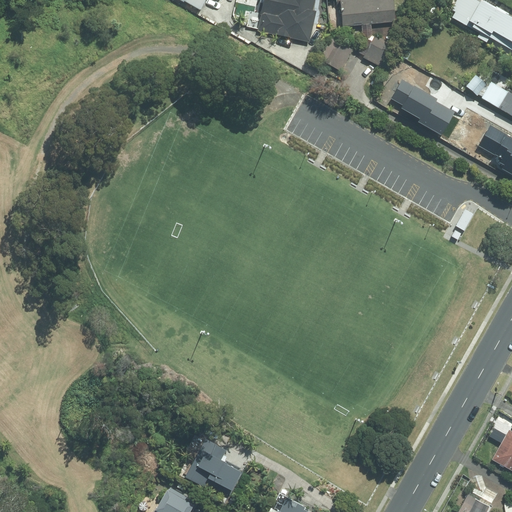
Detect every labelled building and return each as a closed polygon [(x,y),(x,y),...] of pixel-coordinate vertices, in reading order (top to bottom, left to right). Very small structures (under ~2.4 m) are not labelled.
[(178,0),(197,10),(201,0),(214,0),(216,1),(216,0),(178,0)] [(307,42),(315,0),(261,0),(255,32),(307,42)] [(340,0),(343,27),(396,21),(394,0),(340,0)] [(490,38),(511,50),(511,17),(481,1),(480,3),(475,0),(456,0),(451,10),(455,12),(452,18),(467,26),(465,29),(488,42),(490,38)] [(364,57),(383,67),(395,45),(377,35),(364,57)] [(342,71),(354,50),(333,38),(320,59),(342,71)] [(400,56),(409,60),(412,53),(404,49),(400,56)] [(478,96),(488,84),(476,75),(467,87),(478,96)] [(441,134),(454,111),(437,101),(438,99),(415,85),(414,87),(402,80),(391,98),(403,105),(402,108),(420,118),(418,121),(441,134)] [(511,93),(492,81),(483,98),(511,115),(511,93)] [(502,169),(511,174),(511,137),(490,125),(479,145),(502,158),(500,162),(504,165),(502,169)] [(474,214),(466,209),(456,226),(464,231),(474,214)] [(461,233),(456,230),(452,237),(458,240),(461,233)] [(201,429),(212,435),(214,431),(203,424),(201,429)] [(511,431),(509,430),(492,460),(511,470),(511,431)] [(184,477),(205,488),(208,485),(213,488),(213,487),(228,495),(230,491),(232,492),(242,473),(239,472),(240,470),(226,461),(225,463),(222,461),(227,451),(205,439),(184,477)] [(152,511),(192,511),(198,502),(168,485),(152,511)] [(488,511),(491,506),(468,493),(457,511),(488,511)] [(233,507),(237,499),(232,496),(228,503),(233,507)] [(278,511),(308,511),(304,510),(305,508),(287,498),(278,511)]
